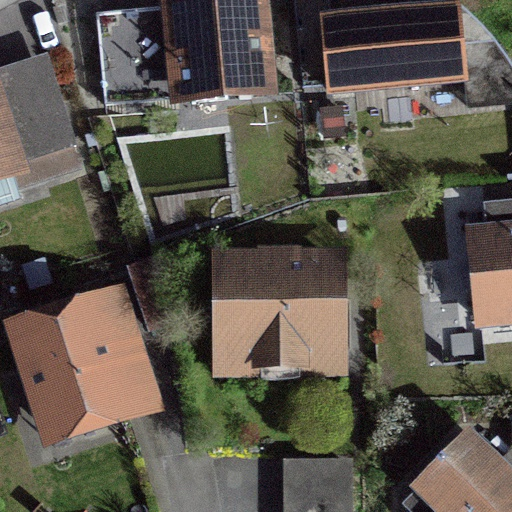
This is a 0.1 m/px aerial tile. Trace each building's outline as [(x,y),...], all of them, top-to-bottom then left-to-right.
[(279,99),(269,0),(213,0),(159,5),(160,11),(95,17),(103,108),(168,102),(169,110),(279,99)] [(398,0),(399,12),(321,21),(328,102),(465,89),(467,113),(511,108),(511,68),(499,49),(463,9),(450,0),(398,0)] [(74,151),(78,150),(48,57),(0,72),(0,222),(23,215),(16,192),(81,172),(74,151)] [(347,138),(342,108),(318,112),(322,141),(347,138)] [(465,230),(475,333),(511,329),(511,201),(482,204),(484,228),(465,230)] [(212,253),(213,381),(261,380),(261,383),(301,383),(301,380),(348,379),(347,251),(302,252),(302,249),(257,249),(257,253),(212,253)] [(127,269),(146,326),(177,315),(158,259),(127,269)] [(30,296),(54,288),(45,260),(20,268),(30,296)] [(3,325),(45,452),(166,413),(124,286),(3,325)] [(511,511),(511,474),(501,464),(469,432),(408,494),(426,511),(511,511)] [(511,450),(501,464),(511,474),(511,450)] [(353,511),(353,461),(283,462),(283,511),(353,511)]
